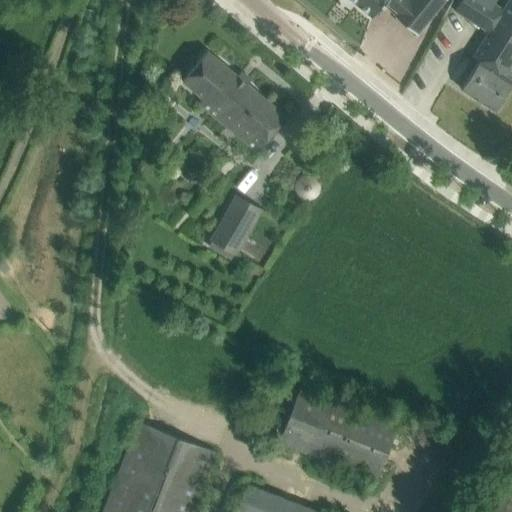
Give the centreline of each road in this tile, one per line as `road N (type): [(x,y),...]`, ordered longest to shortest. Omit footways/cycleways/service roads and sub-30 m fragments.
road 1 (tertiary): [(511,205),(246,0)]
road 2 (track): [(69,0),(0,200)]
